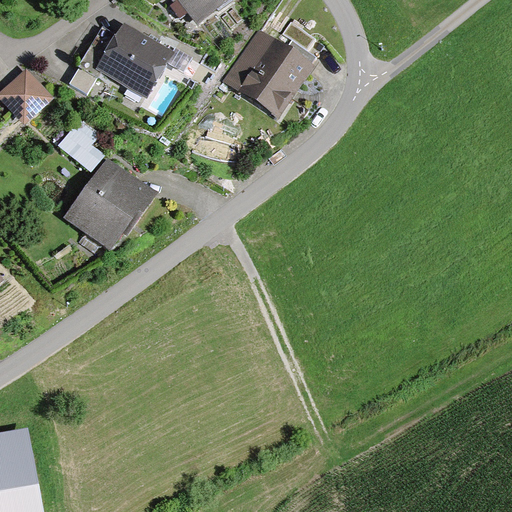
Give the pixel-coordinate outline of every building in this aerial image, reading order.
[(173,0),(195,29),(235,0),(173,0)] [(170,65),(107,31),(83,76),(146,110),(170,65)] [(312,77),(262,44),(229,93),(280,126),(312,77)] [(29,80),(0,104),(0,107),(22,134),(53,108),(29,80)] [(149,200),(105,170),(65,228),(108,258),(149,200)] [(0,511),(44,511),(30,432),(0,437),(0,511)]
